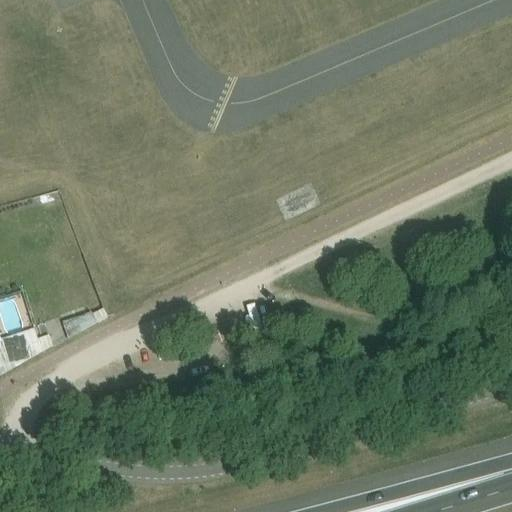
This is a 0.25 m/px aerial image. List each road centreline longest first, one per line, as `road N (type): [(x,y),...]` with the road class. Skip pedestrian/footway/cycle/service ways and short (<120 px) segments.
road 1 (unclassified): [(0,451),(130,471),(200,471),(511,386)]
road 2 (motorway): [(511,477),(338,511)]
